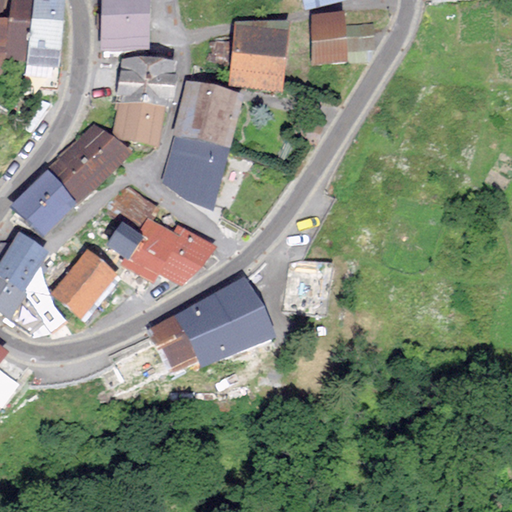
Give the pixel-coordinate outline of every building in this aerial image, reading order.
[(18,0),(13,29),(8,62),(30,66),(38,0),(18,0)] [(38,0),(30,66),(27,90),(59,98),(62,76),(60,76),(61,71),(55,70),(62,3),(61,0),(38,0)] [(304,0),(308,14),(351,6),(349,0),(304,0)] [(107,40),(107,58),(147,59),(149,2),(109,1),(107,40)] [(0,61),(8,62),(13,29),(1,28),(0,27),(0,61)] [(317,33),(315,71),(349,69),(346,31),(317,33)] [(347,34),(348,57),(376,57),(373,33),(347,34)] [(238,44),(234,92),(283,98),(288,51),(238,44)] [(8,62),(0,61),(0,79),(3,81),(8,62)] [(130,75),(124,110),(166,117),(170,117),(176,79),(130,75)] [(0,91),(0,90),(0,114),(3,116),(10,120),(20,104),(0,91)] [(178,144),(229,158),(242,112),(190,98),(178,144)] [(160,153),(166,117),(124,110),(123,116),(118,144),(160,153)] [(96,128),(105,132),(111,123),(105,119),(92,113),(87,123),(96,128)] [(302,125),(295,145),(320,153),(325,133),(302,125)] [(98,136),(89,144),(96,149),(104,141),(98,136)] [(96,149),(89,144),(49,179),(75,213),(109,183),(131,161),(104,141),(96,149)] [(229,158),(178,144),(178,146),(176,146),(169,185),(192,192),(188,208),(212,217),(229,158)] [(243,165),(239,181),(252,186),(256,169),(243,165)] [(45,242),(75,213),(52,183),(18,217),(24,223),(18,230),(24,236),(36,239),(39,237),(45,242)] [(145,246),(152,235),(159,218),(130,194),(107,221),(123,232),(145,246)] [(129,271),(145,246),(123,232),(107,259),(129,271)] [(174,248),(152,235),(145,246),(129,271),(125,278),(149,294),(160,275),(187,290),(191,287),(211,258),(179,239),(174,248)] [(23,249),(1,284),(19,304),(27,293),(47,264),(25,249),(23,249)] [(63,267),(45,289),(56,303),(58,305),(68,313),(91,332),(101,319),(97,315),(117,290),(86,264),(76,277),(63,267)] [(291,267),(284,319),(324,324),(331,271),(291,267)] [(19,304),(1,284),(0,283),(0,313),(9,320),(7,324),(33,342),(46,331),(37,323),(19,304)] [(112,362),(123,390),(113,395),(111,397),(116,405),(157,386),(182,375),(184,379),(202,370),(203,372),(233,359),(235,364),(272,347),(261,319),(244,291),(212,308),(216,319),(187,331),(184,323),(154,340),(155,343),(112,362)] [(27,293),(19,304),(37,323),(48,312),(27,293)] [(58,305),(55,309),(59,312),(56,316),(60,322),(68,313),(58,305)] [(113,395),(123,390),(112,362),(100,367),(113,395)]
